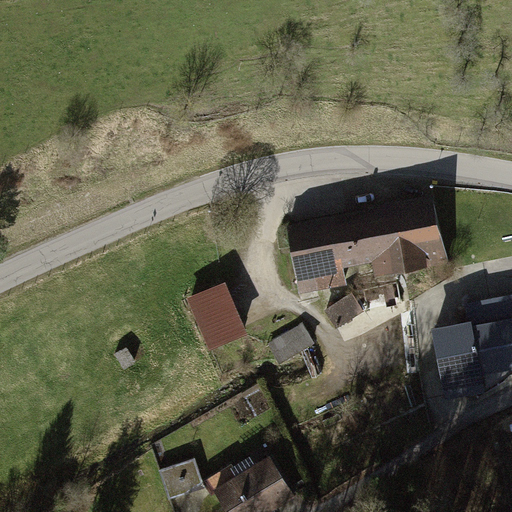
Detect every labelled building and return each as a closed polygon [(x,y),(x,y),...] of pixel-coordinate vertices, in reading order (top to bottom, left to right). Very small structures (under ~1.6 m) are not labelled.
[(387,252),(378,254),(381,270),(445,259),(435,201),(379,211),(387,252)] [(387,252),(379,211),(333,219),(340,260),(378,254),(387,252)] [(340,260),(333,219),(289,227),(299,285),(343,278),(340,260)] [(219,280),(187,293),(206,341),(238,328),(219,280)] [(511,312),(474,321),(472,315),(433,323),(447,394),(486,386),(482,371),(511,364),(511,312)] [(307,320),(273,341),(283,358),(317,336),(307,320)] [(196,454),(162,466),(172,495),(207,483),(196,454)] [(260,511),(294,491),(272,456),(220,488),(234,511),(260,511)]
